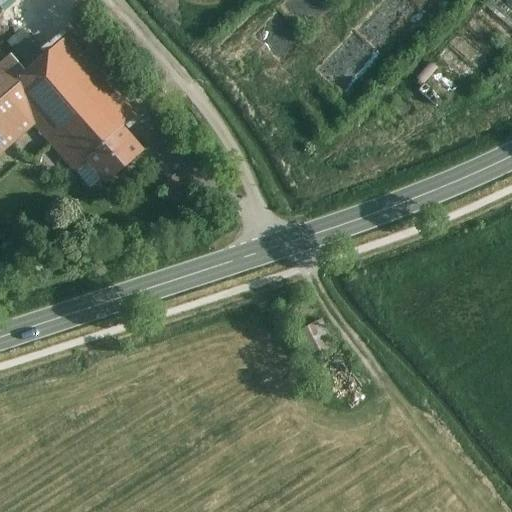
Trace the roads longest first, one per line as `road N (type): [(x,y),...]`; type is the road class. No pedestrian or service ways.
road 1 (secondary): [(0,339),(291,244),(511,154)]
road 2 (track): [(291,244),(329,315),(404,409)]
